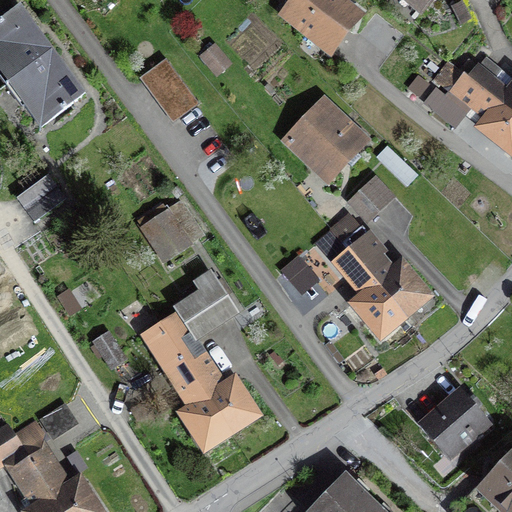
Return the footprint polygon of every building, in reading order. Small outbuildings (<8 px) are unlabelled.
[(296,0),(286,13),(329,48),(356,15),(336,0),(296,0)] [(404,0),(419,13),(430,0),(404,0)] [(0,20),(0,75),(38,126),(84,93),(63,63),(43,37),(20,6),(0,20)] [(511,154),(511,152),(511,85),(507,92),(502,88),(492,80),(500,71),(484,58),(468,79),(456,69),(441,88),(480,118),(484,122),(479,128),(511,154)] [(143,86),(172,126),(200,106),(169,69),(143,86)] [(282,149),(329,189),(375,149),(325,100),(282,149)] [(24,204),(32,215),(37,221),(66,198),(48,175),(19,198),(24,204)] [(378,179),(353,200),(368,218),(393,196),(378,179)] [(163,206),(138,222),(143,228),(142,228),(165,263),(191,246),(190,244),(202,236),(181,203),(167,212),(163,206)] [(353,214),(333,230),(353,253),(339,265),(358,287),(363,292),(353,300),(383,335),(426,299),(394,261),(353,214)] [(180,318),(163,329),(231,432),(256,416),(234,382),(221,390),(215,381),(200,357),(205,354),(194,337),(233,311),(209,275),(197,283),(203,292),(175,310),(180,318)] [(205,449),(231,432),(163,329),(144,341),(169,378),(174,374),(190,398),(196,407),(183,415),(205,449)] [(95,342),(112,369),(119,364),(126,360),(109,333),(95,342)] [(462,388),(419,425),(445,455),(488,419),(462,388)] [(65,404),(40,420),(54,441),(78,425),(65,404)] [(62,511),(16,440),(8,426),(0,431),(0,467),(5,464),(26,498),(33,494),(38,501),(41,506),(31,511),(62,511)] [(36,428),(16,440),(62,511),(98,511),(79,482),(67,490),(59,478),(45,457),(51,453),(36,428)] [(511,511),(511,457),(477,495),(495,511),(511,511)] [(358,511),(371,498),(359,486),(346,474),(309,511),(358,511)] [(358,511),(385,511),(384,510),(371,498),(358,511)]
